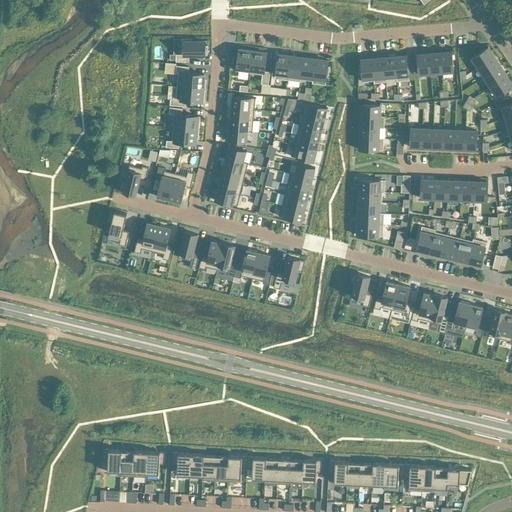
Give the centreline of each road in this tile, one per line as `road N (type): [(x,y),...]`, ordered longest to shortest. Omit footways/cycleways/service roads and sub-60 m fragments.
road 1 (residential): [(192,215),(511,294)]
road 2 (residential): [(484,17),(454,28),(341,38),(217,24)]
road 3 (tertiary): [(274,374),(502,430)]
road 4 (tertiary): [(0,307),(191,354)]
road 5 (residential): [(217,24),(210,141),(192,215)]
